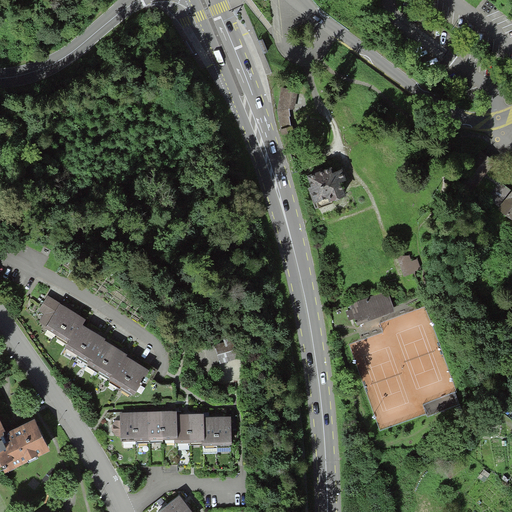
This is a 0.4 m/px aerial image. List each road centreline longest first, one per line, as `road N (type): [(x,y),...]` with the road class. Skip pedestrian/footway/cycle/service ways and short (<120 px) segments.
road 1 (primary): [(256,130),(303,287),(327,511)]
road 2 (residential): [(0,317),(90,446),(124,511)]
road 3 (residential): [(300,0),(442,105),(468,120),(489,120)]
road 4 (unclassified): [(0,78),(65,56),(136,0)]
road 5 (primary): [(193,0),(256,130)]
road 6 (primary): [(256,130),(252,93),(214,0)]
